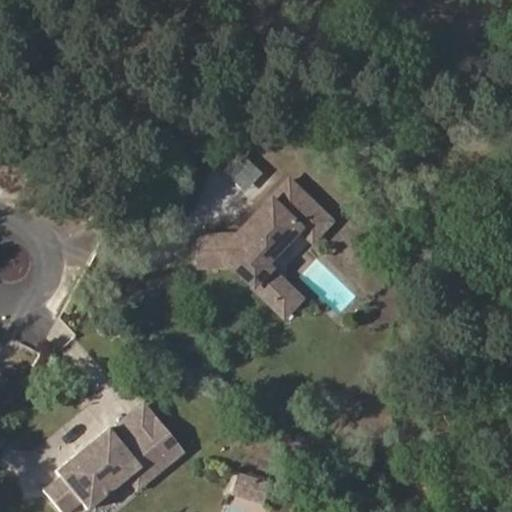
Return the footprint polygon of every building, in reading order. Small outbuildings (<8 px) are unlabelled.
[(229,168),(250,185),(263,169),(242,152),(229,168)] [(188,212),(186,242),(220,243),(250,270),(266,252),(254,241),(287,204),(297,203),(306,211),(320,196),(276,157),(225,213),(188,212)] [(287,204),(301,216),(306,211),(297,203),(287,204)] [(284,283),(291,274),(266,252),(250,270),(262,282),(271,272),(284,283)] [(275,293),(284,283),(271,272),(262,282),(275,293)] [(136,378),(109,402),(123,419),(150,395),(136,378)] [(123,419),(117,424),(101,405),(50,451),(54,455),(38,469),(60,493),(75,480),(82,488),(120,455),(140,438),(151,451),(179,427),(150,395),(123,419)] [(120,455),(131,468),(151,451),(140,438),(120,455)] [(229,460),(245,465),(250,448),(234,443),(229,460)] [(256,468),(261,451),(250,448),(245,465),(256,468)] [(233,496),(267,500),(270,474),(237,470),(233,496)]
